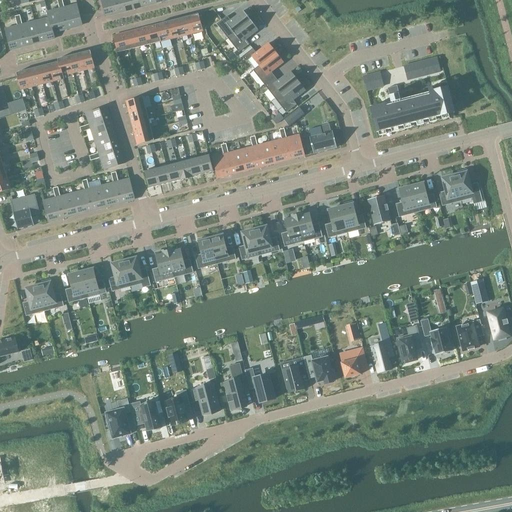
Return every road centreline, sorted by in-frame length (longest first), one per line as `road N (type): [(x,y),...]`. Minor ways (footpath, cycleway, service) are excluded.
road 1 (residential): [(110,458),(511,348)]
road 2 (residential): [(88,0),(147,223)]
road 3 (residential): [(359,167),(147,223)]
road 4 (residential): [(257,0),(344,111),(359,167)]
road 5 (residential): [(147,223),(0,259)]
road 6 (residential): [(489,135),(359,167)]
